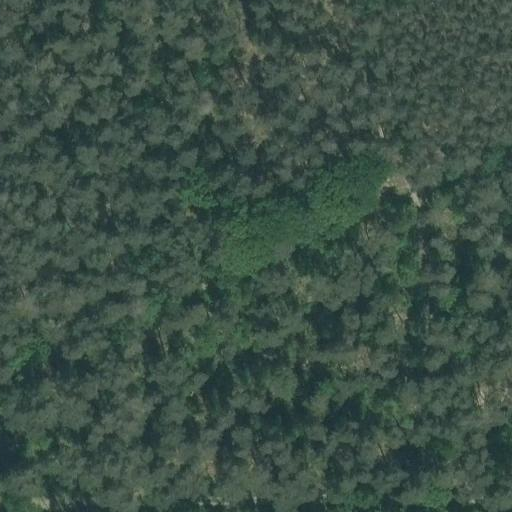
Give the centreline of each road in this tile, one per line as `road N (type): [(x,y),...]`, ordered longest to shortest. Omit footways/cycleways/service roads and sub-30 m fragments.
road 1 (track): [(379,0),(469,504)]
road 2 (track): [(0,496),(511,506)]
